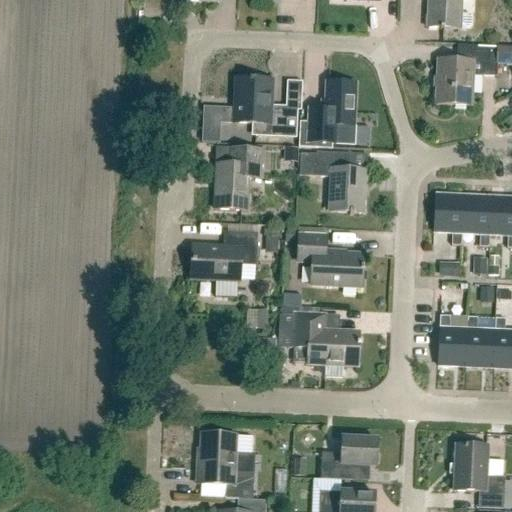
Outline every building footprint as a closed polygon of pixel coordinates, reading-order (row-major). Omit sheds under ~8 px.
[(472,19),(469,16),(460,16),(461,0),(428,0),(427,30),(460,31),(460,30),(469,30),(472,27),(472,19)] [(511,66),(511,49),(458,47),(457,63),(438,62),(436,107),(471,108),(473,64),(483,65),(482,78),(497,79),(497,66),(511,66)] [(254,82),(254,81),(250,80),(249,81),(239,81),(237,107),(235,106),(234,125),(255,126),(255,137),(297,140),(299,112),(271,111),(272,83),(254,82)] [(299,127),(298,149),(318,150),(318,144),(332,145),(333,128),(354,129),(356,87),(327,85),(325,117),(308,116),(307,127),(299,127)] [(203,123),(220,124),(221,110),(204,109),(203,123)] [(214,210),(246,212),(248,179),(260,180),(262,151),(236,150),(227,150),(226,166),(216,165),(214,210)] [(297,160),(298,151),(284,151),(284,160),(297,160)] [(343,172),(344,156),(316,154),(316,156),(298,155),(298,178),(315,179),(331,180),(329,214),(349,215),(349,217),(353,217),(354,215),(362,215),(363,190),(366,191),(366,173),(343,172)] [(462,235),(463,199),(435,198),(433,234),(452,234),(451,247),(462,248),(462,235)] [(489,236),(491,200),(463,199),(462,235),(480,236),(479,249),(489,249),(490,236),(489,236)] [(511,200),(491,200),(489,236),(490,236),(508,237),(507,250),(511,250),(511,200)] [(279,238),(279,230),(263,229),(262,237),(264,238),(264,254),(276,254),(276,238),(279,238)] [(293,244),(294,230),(285,230),(284,244),(293,244)] [(256,267),(257,235),(224,234),(223,249),(192,248),(191,280),(215,281),(214,298),(236,299),(237,282),(239,282),(239,266),(256,267)] [(363,273),(363,269),(362,269),(362,257),(336,256),(336,254),(324,254),(325,239),(299,238),(298,263),(312,264),(311,287),(361,289),(362,273),(363,273)] [(443,276),(459,276),(459,264),(443,264),(443,276)] [(485,276),(485,264),(475,264),(474,275),(485,276)] [(497,277),(498,269),(489,268),(489,277),(497,277)] [(492,301),(492,290),(481,290),(481,301),(492,301)] [(300,298),(284,297),(283,309),(300,309),(300,298)] [(266,332),(267,313),(259,313),(258,332),(266,332)] [(315,333),(315,317),(294,316),(292,350),(308,351),(308,366),(357,368),(358,335),(315,333)] [(468,332),(467,332),(449,331),(450,318),(440,318),(438,368),(466,369),(468,332)] [(495,333),(477,333),(478,320),(468,319),(467,332),(468,332),(466,369),(494,370),(495,333)] [(511,334),(505,334),(506,321),(496,320),(495,333),(494,370),(511,371),(511,334)] [(270,364),(271,342),(258,342),(257,364),(270,364)] [(254,501),(256,455),(236,454),(237,438),(203,436),(202,462),(199,462),(198,486),(231,487),(230,500),(254,501)] [(376,469),(377,442),(342,440),(341,457),(322,456),(321,481),(353,483),(354,468),(376,469)] [(504,510),(505,479),(486,479),(488,448),(456,447),(454,493),(479,494),(478,509),(504,510)] [(303,477),(304,464),(295,464),(294,476),(303,477)] [(373,511),(374,495),(341,494),(341,496),(321,495),(320,511),(373,511)] [(264,511),(265,502),(225,501),(237,502),(236,511),(264,511)]
